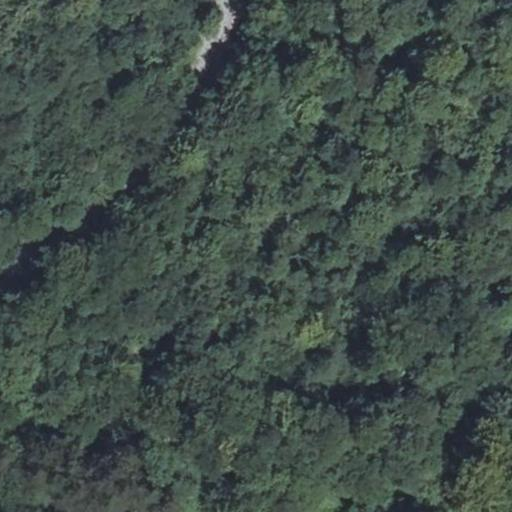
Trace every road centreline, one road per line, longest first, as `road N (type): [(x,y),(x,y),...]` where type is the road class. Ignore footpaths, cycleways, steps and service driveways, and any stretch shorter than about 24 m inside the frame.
road 1 (unclassified): [(234,0),(189,107),(121,188),(0,268)]
road 2 (track): [(128,423),(188,258),(211,112),(203,76)]
